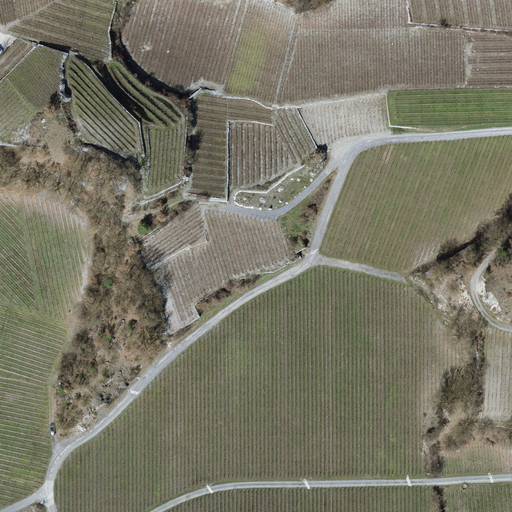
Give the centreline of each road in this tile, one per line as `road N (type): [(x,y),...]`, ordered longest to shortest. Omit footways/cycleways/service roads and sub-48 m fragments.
road 1 (track): [(511,131),(354,149),(311,256),(197,333),(70,446),(53,468),(51,511)]
road 2 (track): [(156,511),(233,485),(511,477)]
road 3 (track): [(351,154),(272,214),(188,200)]
road 4 (track): [(511,233),(474,282),(489,317),(511,327)]
